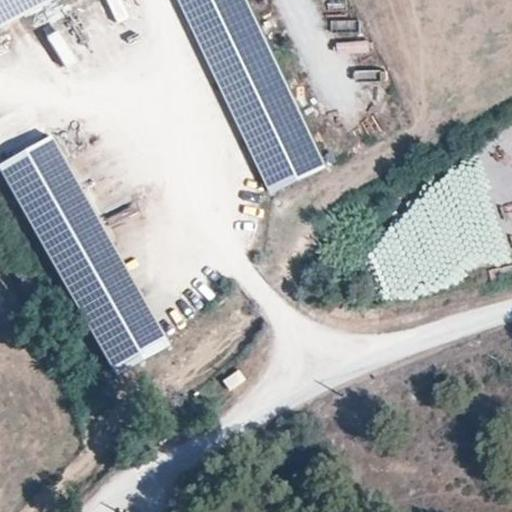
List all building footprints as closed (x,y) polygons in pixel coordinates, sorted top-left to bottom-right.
[(58,0),(0,0),(0,2),(12,24),(58,0)] [(119,0),(104,0),(117,29),(130,23),(119,0)] [(329,167),(248,0),(180,0),(273,194),(329,167)] [(0,30),(12,24),(0,2),(0,30)] [(56,59),(69,53),(53,21),(41,27),(56,59)] [(169,348),(51,138),(0,166),(0,172),(116,378),(169,348)] [(466,154),(457,163),(478,184),(487,174),(466,154)] [(431,221),(453,185),(433,172),(410,208),(431,221)] [(401,222),(377,229),(385,254),(409,246),(401,222)] [(245,379),(239,370),(224,381),(230,390),(245,379)]
